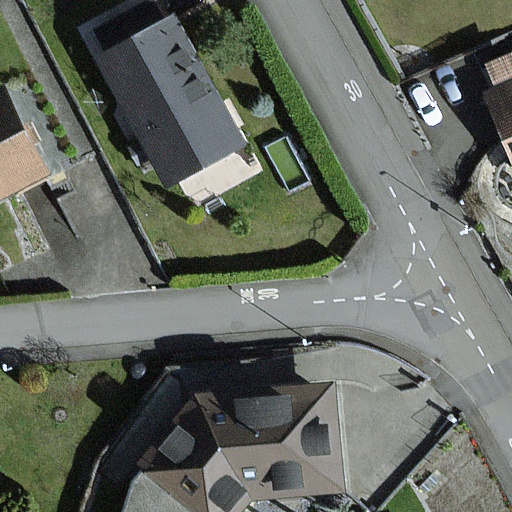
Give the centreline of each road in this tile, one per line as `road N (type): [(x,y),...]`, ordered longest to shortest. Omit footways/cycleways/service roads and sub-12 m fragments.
road 1 (residential): [(456,285),(412,298),(0,331)]
road 2 (residential): [(289,0),(456,285)]
